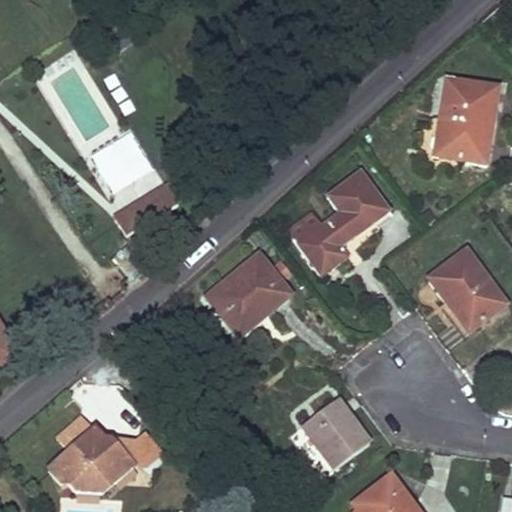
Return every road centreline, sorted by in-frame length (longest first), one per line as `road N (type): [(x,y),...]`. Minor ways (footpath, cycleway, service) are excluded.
road 1 (residential): [(477,0),(0,421)]
road 2 (residential): [(398,381),(422,411),(511,441)]
